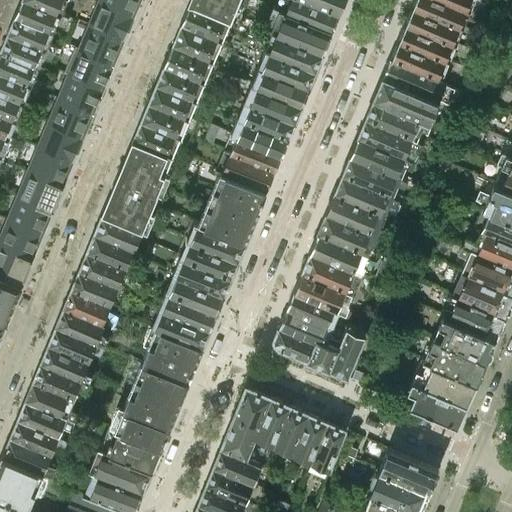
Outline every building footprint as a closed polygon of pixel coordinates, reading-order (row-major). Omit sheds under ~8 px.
[(67,16),(59,13),(29,0),(20,0),(14,14),(52,31),(57,19),(65,22),(67,16)] [(29,0),(59,13),(64,0),(29,0)] [(124,36),(134,11),(107,0),(99,0),(90,22),(124,36)] [(107,0),(134,11),(139,0),(107,0)] [(226,30),(231,17),(191,0),(182,22),(222,39),(226,30)] [(231,17),(238,0),(190,0),(191,0),(231,17)] [(339,13),(307,0),(278,0),(279,0),(287,4),(284,11),(331,31),(339,13)] [(343,0),(307,0),(339,13),(343,0)] [(453,0),(413,0),(412,2),(463,24),(470,7),(467,6),(453,0)] [(412,2),(405,20),(451,40),(456,42),(463,24),(412,2)] [(331,31),(284,11),(272,6),(264,27),(270,30),(275,32),(323,51),(331,31)] [(14,14),(7,32),(53,51),(55,46),(47,43),(52,31),(14,14)] [(405,20),(399,36),(445,56),(451,40),(405,20)] [(114,61),(124,36),(90,22),(80,46),(114,61)] [(219,48),(222,39),(182,22),(173,43),(214,60),(219,48)] [(323,51),(275,32),(270,30),(262,46),(316,69),(323,51)] [(7,32),(0,48),(0,50),(38,65),(43,54),(50,57),(53,51),(7,32)] [(399,36),(392,53),(437,73),(445,56),(399,36)] [(206,80),(214,60),(173,43),(165,63),(206,80)] [(104,85),(114,61),(80,46),(75,44),(65,69),(70,71),(104,85)] [(316,69),(262,46),(255,64),(261,66),(309,86),(316,69)] [(0,50),(0,70),(38,87),(41,81),(33,78),(38,65),(0,50)] [(437,73),(392,53),(384,71),(430,91),(442,97),(457,103),(462,90),(435,79),(437,73)] [(198,98),(206,80),(165,63),(157,81),(198,98)] [(309,86),(261,66),(255,64),(253,69),(255,70),(251,80),(302,101),(309,86)] [(0,70),(0,90),(23,101),(28,90),(35,93),(38,87),(0,70)] [(93,110),(104,85),(70,71),(59,95),(93,110)] [(442,97),(430,91),(384,71),(375,94),(433,119),(442,97)] [(302,101),(251,80),(244,97),(295,118),(302,101)] [(191,116),(198,98),(157,81),(150,98),(191,116)] [(220,87),(213,84),(206,100),(213,103),(220,87)] [(0,90),(0,111),(23,122),(26,117),(18,113),(23,101),(0,90)] [(375,94),(366,113),(414,134),(419,121),(430,126),(433,119),(375,94)] [(83,134),(93,110),(59,95),(49,120),(83,134)] [(295,118),(244,97),(237,113),(288,135),(295,118)] [(186,127),(191,116),(150,98),(142,118),(182,135),(186,127)] [(23,122),(0,111),(0,132),(9,136),(14,124),(21,127),(23,122)] [(288,135),(237,113),(231,129),(238,132),(282,151),(288,135)] [(366,113),(359,131),(406,151),(411,140),(422,145),(425,139),(414,134),(366,113)] [(179,143),(182,135),(142,118),(134,137),(174,154),(179,143)] [(73,159),(83,134),(49,120),(39,145),(73,159)] [(210,122),(203,139),(212,142),(219,125),(210,122)] [(359,131),(352,149),(399,170),(403,159),(415,164),(417,156),(406,151),(359,131)] [(0,153),(1,154),(9,136),(0,132),(0,153)] [(282,151),(238,132),(222,171),(266,190),(282,151)] [(170,164),(174,154),(134,137),(126,156),(167,172),(170,164)] [(62,184),(73,159),(39,145),(28,169),(62,184)] [(511,146),(509,153),(505,151),(500,163),(511,168),(511,146)] [(352,149),(343,170),(390,190),(396,177),(407,182),(410,174),(399,170),(352,149)] [(158,192),(163,181),(167,172),(126,156),(110,195),(152,212),(160,193),(158,192)] [(511,168),(500,163),(493,180),(511,188),(511,168)] [(52,208),(62,184),(28,169),(18,194),(52,208)] [(336,187),(381,207),(383,208),(387,196),(398,202),(401,194),(390,190),(343,170),(336,187)] [(266,190),(222,171),(219,171),(213,187),(260,206),(266,190)] [(511,188),(493,180),(488,191),(497,195),(491,209),(511,218),(511,188)] [(260,206),(213,187),(205,205),(252,224),(260,206)] [(336,187),(327,207),(380,230),(384,221),(376,218),(381,207),(336,187)] [(42,233),(52,208),(18,194),(8,219),(42,233)] [(110,195),(103,212),(144,230),(152,212),(110,195)] [(252,224),(205,205),(199,221),(246,240),(252,224)] [(511,218),(491,209),(482,206),(475,223),(487,228),(511,238),(511,218)] [(327,207),(320,226),(365,246),(369,235),(377,239),(380,230),(327,207)] [(103,212),(95,230),(137,248),(144,230),(103,212)] [(0,244),(31,257),(42,233),(8,219),(0,237),(0,244)] [(246,240),(199,221),(192,239),(238,257),(246,240)] [(320,226),(311,246),(364,269),(368,260),(360,257),(365,246),(320,226)] [(511,238),(487,228),(482,240),(468,234),(464,243),(470,245),(511,262),(511,238)] [(95,230),(87,249),(129,266),(137,248),(95,230)] [(238,257),(192,239),(185,255),(231,275),(238,257)] [(0,273),(21,282),(31,257),(0,244),(0,273)] [(511,262),(470,245),(461,267),(466,269),(511,288),(511,262)] [(311,246),(303,265),(348,285),(353,274),(361,278),(364,269),(311,246)] [(87,249),(80,266),(122,283),(129,266),(87,249)] [(231,275),(185,255),(178,273),(224,292),(231,275)] [(303,265),(295,286),(337,305),(347,309),(352,299),(344,295),(348,285),(303,265)] [(80,266),(72,284),(114,302),(122,283),(80,266)] [(511,296),(511,288),(466,269),(461,267),(451,290),(505,313),(511,296)] [(0,316),(6,320),(21,283),(0,273),(0,316)] [(224,292),(178,273),(171,290),(217,309),(224,292)] [(72,284),(65,302),(107,320),(114,302),(72,284)] [(295,286),(287,305),(329,323),(337,305),(295,286)] [(217,309),(171,290),(164,307),(210,326),(217,309)] [(505,313),(451,290),(442,311),(447,313),(496,334),(505,313)] [(65,302),(58,320),(108,341),(111,333),(103,330),(107,320),(65,302)] [(287,305),(279,323),(313,337),(314,335),(330,342),(333,335),(325,332),(329,323),(287,305)] [(210,326),(164,307),(157,324),(203,344),(210,326)] [(496,334),(447,313),(442,311),(433,332),(487,356),(496,334)] [(58,320),(49,340),(91,357),(96,346),(104,350),(108,341),(58,320)] [(279,323),(273,337),(276,345),(305,357),(313,337),(279,323)] [(183,394),(203,344),(157,324),(136,375),(183,394)] [(345,325),(337,345),(327,367),(348,376),(366,335),(345,325)] [(487,356),(433,332),(423,355),(425,356),(477,378),(487,356)] [(337,345),(330,342),(314,335),(313,337),(305,357),(327,367),(337,345)] [(49,340),(42,358),(93,378),(96,371),(87,367),(91,357),(49,340)] [(477,378),(425,356),(423,355),(421,355),(417,365),(413,363),(407,375),(412,377),(467,401),(477,378)] [(42,358),(34,377),(75,394),(80,384),(89,388),(93,378),(42,358)] [(162,444),(183,394),(136,375),(133,382),(126,398),(115,425),(119,427),(162,444)] [(75,394),(34,377),(27,395),(77,415),(80,408),(71,405),(75,394)] [(467,401),(412,377),(402,399),(453,421),(460,418),(467,401)] [(271,394),(249,385),(246,384),(231,421),(254,432),(271,394)] [(289,402),(271,394),(254,432),(273,440),(289,402)] [(27,395),(18,414),(60,431),(65,420),(73,424),(77,415),(27,395)] [(83,400),(81,407),(93,412),(97,402),(85,396),(83,400)] [(307,410),(289,402),(273,440),(292,448),(307,410)] [(327,419),(307,410),(292,448),(311,456),(327,419)] [(60,431),(18,414),(11,432),(53,450),(57,439),(66,443),(69,435),(60,431)] [(346,427),(327,419),(311,456),(330,465),(346,427)] [(248,449),(254,432),(231,421),(221,446),(260,461),(264,463),(267,457),(248,449)] [(162,444),(119,427),(110,448),(153,465),(162,444)] [(53,450),(11,432),(3,450),(45,468),(55,471),(58,463),(49,460),(53,450)] [(438,467),(388,445),(379,466),(430,486),(438,467)] [(153,465),(110,448),(105,446),(96,468),(101,470),(144,487),(153,465)] [(253,479),(260,461),(221,446),(214,463),(253,479)] [(41,478),(45,468),(3,450),(0,458),(0,491),(30,504),(41,478)] [(214,463),(207,481),(246,496),(253,479),(214,463)] [(430,486),(379,466),(371,486),(422,507),(430,486)] [(135,510),(144,487),(101,470),(92,493),(96,495),(106,499),(115,503),(125,506),(135,510)] [(207,481),(199,499),(230,511),(239,511),(246,496),(207,481)] [(419,511),(422,507),(371,486),(362,507),(374,511),(419,511)] [(82,501),(86,491),(76,487),(73,497),(82,501)] [(268,487),(263,499),(272,502),(275,494),(276,490),(268,487)] [(27,511),(30,504),(0,491),(0,511),(27,511)] [(92,505),(96,495),(92,493),(86,491),(82,501),(92,505)] [(272,502),(270,506),(284,511),(286,511),(292,501),(275,494),(272,502)] [(102,508),(106,499),(96,495),(92,505),(102,508)] [(110,511),(111,511),(115,503),(106,499),(102,508),(110,511)] [(230,511),(199,499),(194,511),(230,511)] [(75,511),(78,505),(70,502),(66,511),(75,511)] [(122,511),(125,506),(115,503),(111,511),(122,511)]
